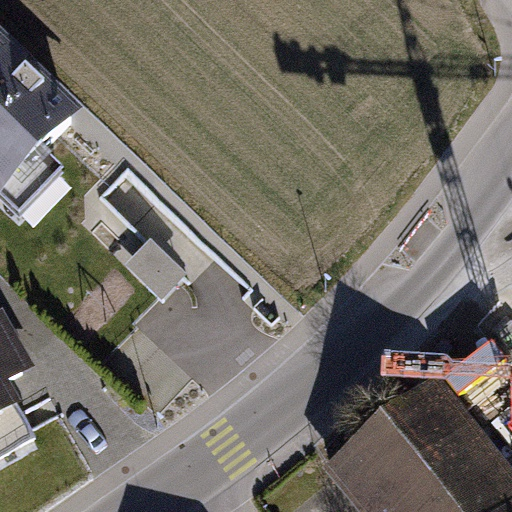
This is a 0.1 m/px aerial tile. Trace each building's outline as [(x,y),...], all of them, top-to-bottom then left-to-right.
[(0,212),(85,124),(0,42),(0,212)] [(163,307),(189,279),(153,245),(127,272),(163,307)] [(0,428),(24,414),(11,391),(38,375),(5,319),(0,321),(0,428)] [(511,511),(511,474),(440,382),(384,426),(450,511),(511,511)] [(450,511),(384,426),(324,472),(354,511),(450,511)]
